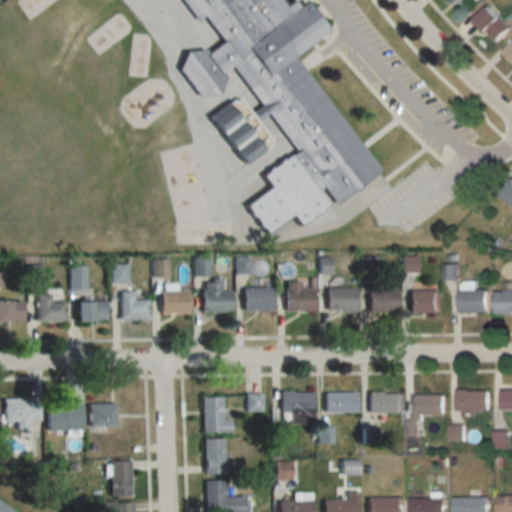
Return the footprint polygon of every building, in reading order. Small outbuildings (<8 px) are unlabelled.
[(378,173),(295,53),(326,31),(307,4),(295,4),(291,1),(283,7),(278,0),(179,0),(193,20),(205,19),(220,41),(213,49),(180,51),(181,73),(198,96),(210,95),(234,67),(293,152),(261,174),(269,187),(244,205),(264,233),(290,215),(298,226),(324,208),(328,207),(378,173)] [(455,0),(465,10),(476,0),(455,0)] [(509,28),(488,7),(474,20),(496,42),(509,28)] [(242,164),(271,144),(237,96),(208,116),(242,164)] [(511,178),(510,178),(498,196),(511,206),(511,178)] [(109,283),(126,283),(126,264),(109,264),(109,283)] [(41,282),(41,265),(25,265),(25,282),(41,282)] [(85,290),(85,266),(68,266),(68,290),(85,290)] [(201,313),(230,313),(230,290),(219,290),(219,278),(201,278),(201,313)] [(312,311),(312,287),(299,287),(299,281),(283,282),(283,311),(312,311)] [(271,311),(271,287),(241,287),(241,311),(271,311)] [(324,288),(324,311),(354,311),(354,288),(324,288)] [(366,312),(395,312),(395,289),(366,289),(366,312)] [(187,313),(187,290),(159,290),(159,313),(187,313)] [(488,313),(488,290),(458,290),(458,313),(488,313)] [(511,290),(494,291),(494,314),(511,314),(511,290)] [(436,291),(408,291),(408,314),(436,314),(436,291)] [(118,292),(118,319),(146,319),(146,300),(132,300),(132,292),(118,292)] [(63,302),(48,302),(48,294),(35,294),(35,322),(63,322),(63,302)] [(0,321),(22,321),(22,301),(0,300),(0,321)] [(74,301),(74,321),(104,321),(104,301),(74,301)] [(500,409),(511,409),(511,389),(500,389),(500,409)] [(456,411),(488,411),(488,390),(456,390),(456,411)] [(279,413),(288,413),(288,424),(311,424),(311,392),(279,392),(279,413)] [(356,392),(323,392),(323,413),(356,413),(356,392)] [(400,413),(399,392),(367,392),(367,413),(400,413)] [(244,412),(261,412),(261,393),(244,393),(244,412)] [(406,421),(406,435),(418,435),(419,414),(444,415),(444,395),(412,394),(412,421),(406,421)] [(221,397),(200,397),(200,433),(230,433),(230,419),(221,419),(221,397)] [(27,429),(27,421),(38,421),(38,398),(1,398),(1,422),(14,422),(14,429),(27,429)] [(87,403),(87,427),(114,427),(114,403),(87,403)] [(80,430),(80,405),(44,405),(44,430),(80,430)] [(202,474),(222,474),(222,439),(202,439),(202,474)] [(107,495),(129,495),(129,461),(107,461),(107,495)] [(288,462),(274,462),(274,479),(288,479),(288,462)] [(202,480),(202,511),(244,511),(244,496),(224,496),(224,480),(202,480)] [(321,511),(356,511),(357,491),(346,491),(346,499),(321,499),(321,511)] [(511,511),(511,494),(496,495),(495,511),(511,511)] [(487,511),(488,496),(453,496),(453,511),(487,511)] [(365,497),(365,511),(400,511),(401,497),(365,497)] [(443,511),(444,497),(409,497),(409,511),(443,511)] [(311,511),(311,499),(277,500),(277,511),(311,511)] [(0,511),(10,511),(12,510),(0,501),(0,511)] [(102,503),(102,511),(131,511),(132,502),(102,503)]
